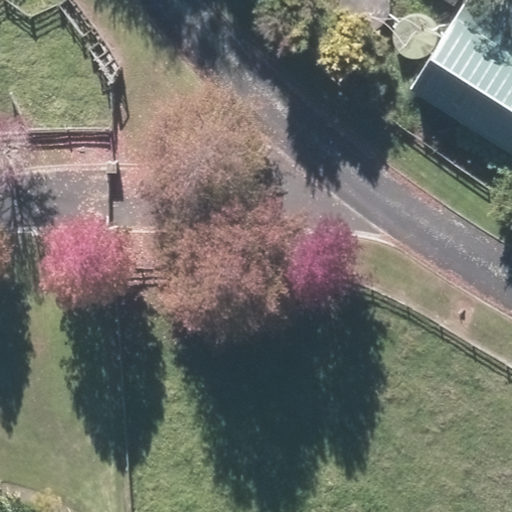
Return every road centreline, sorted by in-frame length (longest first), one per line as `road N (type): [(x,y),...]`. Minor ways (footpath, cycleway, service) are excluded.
road 1 (residential): [(152,0),(435,259),(511,301)]
road 2 (unknown): [(435,259),(191,191),(0,195)]
